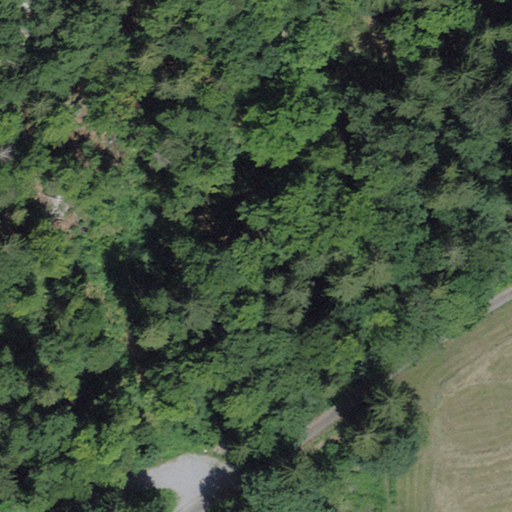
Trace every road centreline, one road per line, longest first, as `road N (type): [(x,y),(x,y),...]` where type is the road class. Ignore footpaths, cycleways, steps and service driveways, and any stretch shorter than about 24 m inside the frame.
road 1 (track): [(511,291),(189,511)]
road 2 (track): [(48,511),(171,473),(205,501)]
